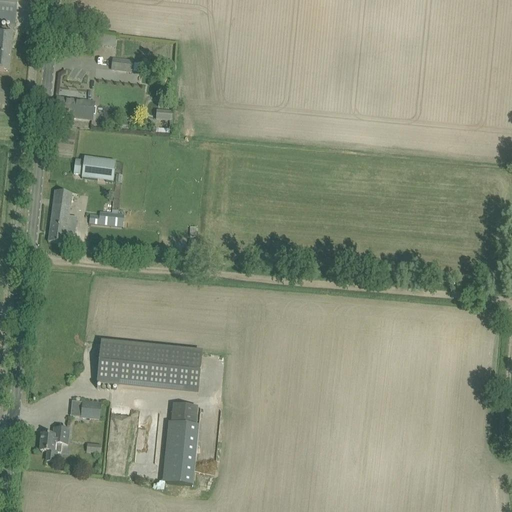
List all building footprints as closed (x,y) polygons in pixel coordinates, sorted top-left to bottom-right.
[(17,0),(0,0),(0,71),(10,72),(14,27),(15,27),(17,0)] [(90,39),(89,38),(88,38),(88,36),(77,35),(75,49),(86,50),(87,41),(89,41),(90,39)] [(142,65),(134,63),(113,60),(111,70),(132,74),(132,73),(140,74),(142,65)] [(94,105),(68,101),(57,100),(55,117),(92,122),(94,105)] [(164,112),(163,122),(171,122),(172,112),(171,112),(164,112)] [(121,130),(128,131),(129,123),(122,122),(121,130)] [(84,158),(84,161),(76,160),(74,175),(82,176),(82,179),(114,183),(116,162),(84,158)] [(55,193),(48,243),(65,246),(67,236),(75,237),(77,219),(69,218),(72,195),(65,194),(55,193)] [(90,217),(89,225),(123,228),(124,216),(100,214),(100,218),(90,217)] [(198,395),(202,354),(101,344),(97,385),(198,395)] [(83,403),(81,419),(100,422),(102,405),(83,403)] [(174,406),(172,424),(196,427),(197,409),(174,406)] [(68,447),(70,431),(54,429),(53,437),(42,436),(40,452),(48,453),(47,463),(56,464),(57,453),(63,454),(63,447),(68,447)] [(100,455),(101,445),(93,445),(93,454),(100,455)]
